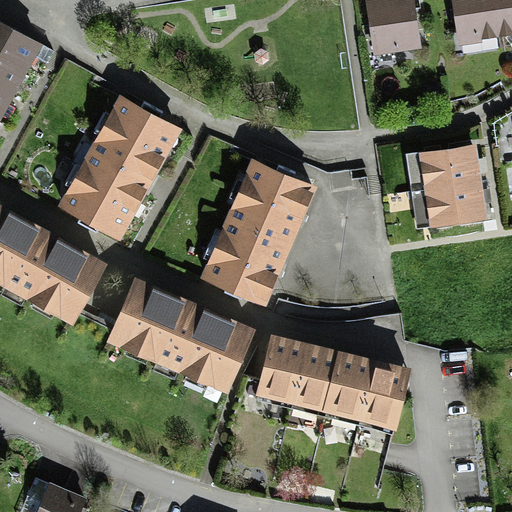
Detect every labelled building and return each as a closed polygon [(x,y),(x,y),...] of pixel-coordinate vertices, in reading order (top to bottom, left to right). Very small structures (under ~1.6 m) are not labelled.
[(368,0),(376,49),(418,43),(411,0),(368,0)] [(497,34),(511,31),(511,0),(454,0),(460,39),(497,34)] [(0,113),(5,104),(12,91),(20,78),(26,67),(33,54),(39,43),(0,21),(0,113)] [(159,117),(162,111),(144,100),(140,107),(122,97),(112,115),(116,116),(105,136),(101,134),(84,167),(76,162),(65,182),(73,186),(63,204),(81,214),(77,221),(96,231),(100,224),(118,234),(144,187),(141,186),(148,173),(151,174),(177,127),(159,117)] [(423,153),(428,188),(478,180),(473,146),(423,153)] [(236,204),(230,218),(288,243),(312,185),(293,177),(295,171),(278,164),(276,170),(254,161),(248,176),(250,181),(241,202),(236,204)] [(331,171),(333,189),(353,186),(350,169),(331,171)] [(483,215),(478,180),(428,188),(433,222),(483,215)] [(50,234),(0,206),(0,273),(0,274),(0,273),(0,278),(36,298),(38,295),(57,305),(55,309),(72,318),(102,263),(50,234)] [(244,292),(263,300),(288,243),(230,218),(224,232),(226,237),(217,258),(212,260),(205,275),(227,284),(224,290),(241,297),(244,292)] [(226,386),(251,329),(190,303),(136,279),(111,337),(129,344),(130,341),(150,349),(149,353),(188,370),(190,366),(210,375),(208,378),(226,386)] [(361,414),(395,422),(408,369),(391,364),(374,360),(359,356),(340,352),(324,348),(306,344),(292,340),(272,335),(259,389),(293,397),(327,405),(361,414)] [(49,483),(36,511),(78,511),(85,498),(49,483)]
